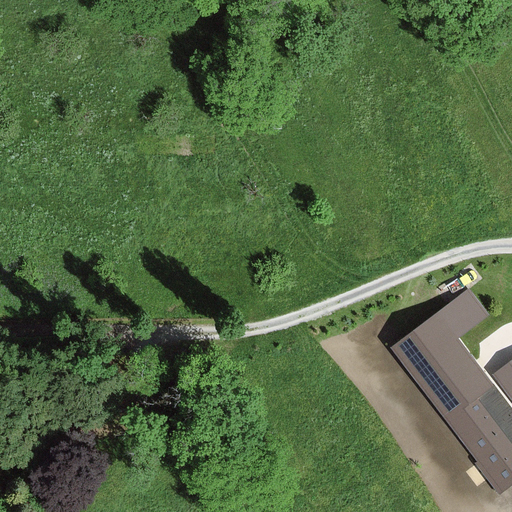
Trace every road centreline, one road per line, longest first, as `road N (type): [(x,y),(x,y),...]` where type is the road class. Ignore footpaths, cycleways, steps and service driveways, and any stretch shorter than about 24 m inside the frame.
road 1 (track): [(511,246),(456,253),(277,324),(124,329)]
road 2 (track): [(0,331),(124,329)]
